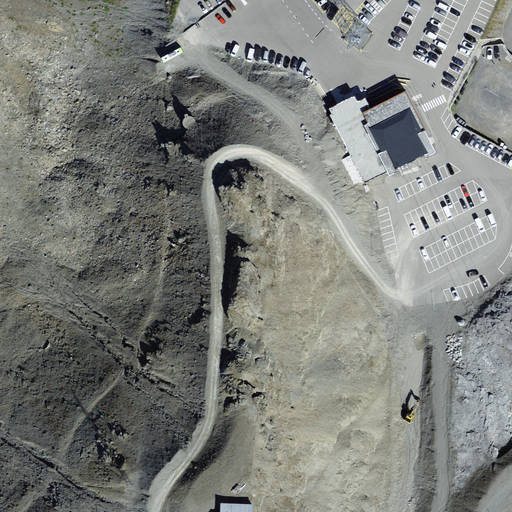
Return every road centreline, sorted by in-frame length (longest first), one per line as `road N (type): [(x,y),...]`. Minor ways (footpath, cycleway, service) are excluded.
road 1 (track): [(163,511),(216,430),(220,274),(209,172),(225,157),(251,153),(310,190),(324,187),(315,148),(288,114),(204,57),(204,43)]
road 2 (unclassified): [(296,0),(337,49),(418,66),(467,157),(511,179)]
road 3 (track): [(434,511),(446,460),(438,378),(446,279)]
road 4 (track): [(310,190),(336,213),(371,268),(408,280)]
